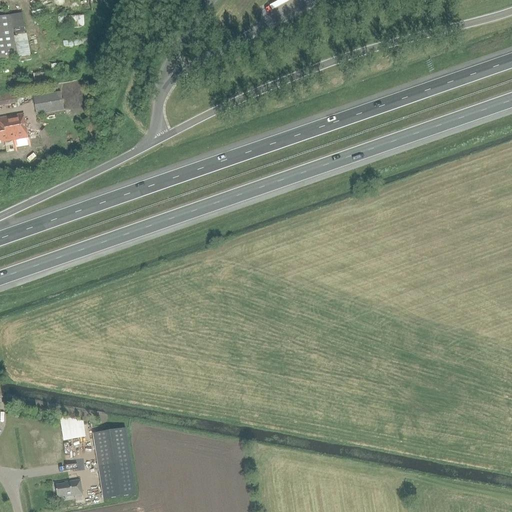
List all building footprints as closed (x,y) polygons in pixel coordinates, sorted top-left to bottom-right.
[(0,60),(30,55),(27,41),(26,34),(24,34),(23,28),(24,28),(22,14),(0,17),(0,60)] [(61,28),(87,27),(87,15),(61,16),(61,28)] [(0,106),(17,103),(15,91),(0,93),(0,106)] [(37,116),(64,111),(61,92),(33,97),(37,116)] [(1,143),(27,138),(23,115),(0,118),(0,141),(1,141),(1,143)] [(7,142),(9,151),(16,150),(15,141),(7,142)] [(93,497),(125,492),(115,429),(83,434),(87,458),(97,456),(99,472),(90,473),(93,497)] [(65,497),(82,495),(80,480),(64,483),(64,484),(55,485),(57,498),(64,496),(65,497)]
